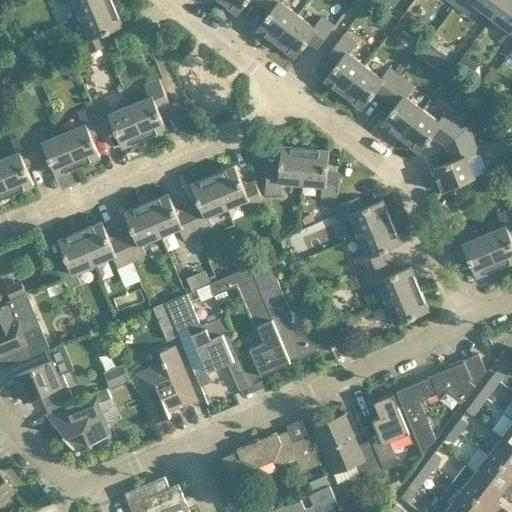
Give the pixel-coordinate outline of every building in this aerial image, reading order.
[(69,0),(73,0),(81,17),(114,3),(113,0),(59,0),(61,3),(69,0)] [(248,0),(257,0),(261,3),(263,0),(220,0),(238,14),(248,0)] [(257,28),(276,43),(298,14),(282,2),(283,0),(263,0),(261,3),(271,10),(257,28)] [(476,5),(492,17),(505,0),(460,0),(456,5),(469,15),(476,5)] [(501,39),(511,48),(511,0),(505,0),(492,17),(508,29),(501,39)] [(114,3),(81,17),(89,35),(77,40),(83,55),(108,45),(103,33),(123,25),(114,3)] [(298,14),(276,43),(295,57),(309,39),(319,47),(335,25),(322,16),(314,26),(298,14)] [(143,30),(148,41),(163,35),(158,23),(143,30)] [(325,79),(344,94),(365,65),(350,53),(358,43),(345,33),(328,54),(338,62),(325,79)] [(87,54),(75,59),(80,72),(93,67),(87,54)] [(445,59),(437,69),(448,76),(455,66),(445,59)] [(28,63),(24,73),(28,78),(39,73),(33,60),(28,63)] [(400,63),(395,69),(401,74),(406,68),(400,63)] [(376,90),(385,98),(402,76),(389,67),(381,77),(365,65),(344,94),(362,108),(376,90)] [(382,123),(401,137),(423,108),(407,96),(415,86),(402,76),(385,98),(395,105),(382,123)] [(149,96),(131,104),(145,137),(167,128),(158,107),(170,103),(159,78),(144,84),(149,96)] [(108,100),(93,106),(103,131),(114,126),(123,147),(145,137),(131,104),(113,112),(108,100)] [(83,124),(65,132),(79,165),(101,156),(92,135),(103,131),(93,106),(78,112),(83,124)] [(433,134),(446,144),(469,127),(446,110),(439,121),(423,108),(401,137),(420,152),(433,134)] [(453,160),(433,168),(442,191),(461,183),(476,177),(468,158),(479,153),(469,127),(446,144),(453,160)] [(41,128),(27,134),(37,159),(48,154),(57,175),(79,165),(65,132),(46,140),(41,128)] [(17,152),(0,158),(0,163),(13,193),(34,184),(26,164),(37,159),(27,134),(12,140),(17,152)] [(283,182),(302,184),(306,147),(282,145),(280,167),(268,166),(265,193),(282,195),(283,182)] [(306,147),(302,184),(322,185),(321,198),(337,199),(340,173),(328,172),(330,149),(306,147)] [(0,198),(13,193),(0,163),(0,198)] [(235,165),(213,174),(227,208),(246,200),(251,212),(266,205),(255,181),(244,185),(235,165)] [(200,204),(189,209),(199,233),(214,227),(209,215),(227,208),(213,174),(191,183),(200,204)] [(169,193),(147,202),(161,235),(179,228),(184,239),(199,233),(189,209),(178,213),(169,193)] [(351,217),(359,235),(392,221),(383,199),(363,208),(358,196),(333,207),(339,222),(351,217)] [(134,232),(122,236),(133,261),(147,255),(143,243),(161,235),(147,202),(125,211),(134,232)] [(503,226),(484,233),(498,267),(511,261),(511,237),(511,208),(498,214),(503,226)] [(103,221),(81,230),(95,263),(113,255),(118,267),(133,261),(122,236),(111,241),(103,221)] [(355,258),(361,273),(386,263),(381,252),(402,243),(392,221),(359,235),(366,253),(355,258)] [(498,267),(484,233),(466,241),(461,229),(446,236),(456,260),(468,256),(476,276),(498,267)] [(95,263),(81,230),(59,239),(67,260),(56,265),(58,270),(70,288),(81,283),(76,271),(95,263)] [(269,258),(250,265),(290,361),(320,348),(315,336),(326,331),(331,344),(343,339),(333,314),(321,319),(318,313),(292,323),(287,312),(291,310),(269,258)] [(44,268),(41,274),(45,283),(59,277),(53,263),(44,268)] [(379,283),(386,301),(420,287),(411,265),(390,274),(386,263),(361,273),(367,288),(379,283)] [(290,361),(250,265),(232,273),(255,327),(258,326),(265,341),(250,347),(261,373),(290,361)] [(360,274),(350,278),(354,289),(364,284),(360,274)] [(22,280),(7,287),(12,299),(27,292),(22,280)] [(420,287),(386,301),(396,323),(429,309),(420,287)] [(196,289),(187,292),(191,300),(200,297),(196,289)] [(226,290),(215,295),(217,298),(228,294),(226,290)] [(175,325),(177,330),(189,325),(191,329),(201,325),(191,300),(187,292),(165,302),(175,325)] [(0,359),(4,368),(33,355),(50,348),(28,295),(4,305),(0,306),(0,359)] [(201,325),(191,329),(201,353),(208,371),(229,362),(233,360),(236,368),(245,365),(239,353),(237,346),(224,315),(222,311),(208,316),(210,321),(201,325)] [(175,325),(164,329),(168,339),(179,334),(177,330),(175,325)] [(135,373),(148,403),(156,422),(171,416),(169,411),(198,399),(175,345),(168,348),(167,346),(158,350),(163,361),(135,373)] [(397,390),(405,409),(423,453),(436,437),(420,400),(447,389),(464,401),(486,370),(479,353),(462,359),(463,361),(428,376),(429,377),(397,390)] [(499,368),(506,374),(511,365),(511,362),(506,358),(499,368)] [(33,367),(15,375),(25,400),(41,394),(47,407),(65,399),(73,396),(67,382),(64,373),(58,375),(52,360),(33,367)] [(123,364),(105,372),(111,387),(129,379),(123,364)] [(488,382),(480,392),(487,398),(495,388),(488,382)] [(66,435),(63,436),(78,453),(93,447),(90,439),(96,436),(97,439),(112,433),(101,406),(113,401),(110,392),(108,387),(67,405),(77,429),(66,435)] [(480,392),(472,402),(479,408),(487,398),(480,392)] [(375,422),(366,426),(371,439),(384,468),(394,464),(397,456),(390,440),(410,432),(401,411),(393,393),(374,401),(380,415),(373,419),(375,422)] [(503,435),(500,439),(511,447),(511,416),(505,411),(493,427),(503,435)] [(384,468),(371,439),(358,445),(344,413),(315,426),(334,472),(356,463),(362,477),(384,468)] [(461,417),(454,427),(461,432),(469,423),(461,417)] [(463,434),(456,428),(448,438),(455,444),(463,434)] [(223,457),(234,486),(255,477),(260,466),(274,460),(285,465),(297,460),(302,471),(321,463),(309,434),(293,441),(289,430),(278,434),(277,431),(260,438),(259,436),(253,439),(254,441),(237,448),(238,451),(223,457)] [(511,447),(500,439),(489,453),(511,470),(511,447)] [(477,449),(466,464),(467,465),(475,471),(477,468),(491,478),(487,483),(501,494),(509,482),(511,483),(511,470),(489,453),(480,446),(478,448),(478,449),(477,449)] [(435,451),(427,461),(430,463),(435,467),(442,457),(435,451)] [(427,461),(420,471),(427,477),(435,467),(430,463),(427,461)] [(466,464),(454,481),(455,481),(462,487),(494,511),(500,504),(495,500),(501,494),(487,483),(491,478),(477,468),(475,471),(467,465),(466,464)] [(384,470),(375,474),(379,483),(388,479),(384,470)] [(0,500),(14,488),(0,471),(0,500)] [(325,475),(312,480),(317,490),(329,485),(325,475)] [(144,484),(125,492),(133,511),(191,511),(179,483),(170,487),(165,476),(144,484)] [(442,495),(440,498),(449,505),(451,502),(464,511),(494,511),(462,487),(455,481),(454,481),(442,495)] [(340,511),(341,511),(330,485),(329,485),(317,490),(309,494),(315,507),(306,510),(301,497),(264,511),(340,511)] [(409,486),(401,496),(409,502),(416,492),(409,486)] [(464,511),(451,502),(449,505),(443,511),(464,511)] [(396,503),(388,511),(400,511),(404,509),(396,503)]
